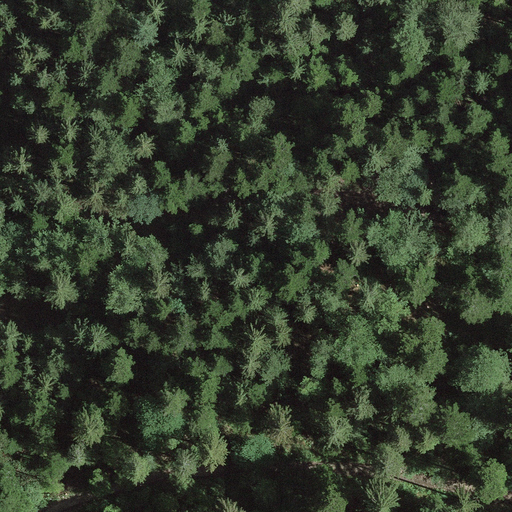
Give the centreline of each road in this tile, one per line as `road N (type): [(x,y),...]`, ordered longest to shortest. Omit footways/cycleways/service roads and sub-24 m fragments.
road 1 (track): [(469,220),(355,198),(219,198),(82,224),(0,261)]
road 2 (track): [(511,498),(445,479),(330,468),(201,470),(53,511)]
